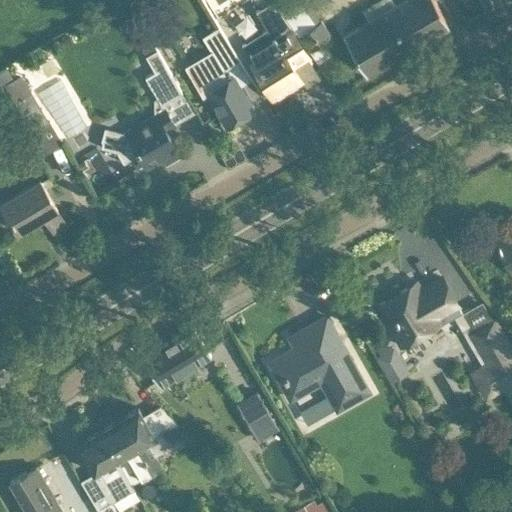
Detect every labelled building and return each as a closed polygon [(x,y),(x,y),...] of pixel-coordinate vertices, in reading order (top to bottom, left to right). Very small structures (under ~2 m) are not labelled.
[(145,0),(132,0),(137,8),(147,2),(145,0)] [(272,94),(300,77),(297,72),(312,63),(291,29),(292,29),(280,12),(273,0),(257,10),(268,28),(241,44),(272,94)] [(401,0),(343,33),(366,74),(450,25),(434,0),(401,0)] [(483,0),(489,10),(492,9),(496,11),(503,6),(504,2),(506,0),(483,0)] [(332,35),(321,20),(300,35),(318,62),(330,53),(322,42),(332,35)] [(200,79),(199,80),(207,93),(227,126),(253,110),(250,105),(239,86),(251,79),(219,26),(202,36),(215,57),(221,67),(200,79)] [(160,100),(181,88),(155,45),(144,52),(153,67),(144,73),(160,100)] [(107,127),(101,147),(117,151),(124,162),(139,154),(145,165),(162,155),(166,161),(180,153),(166,130),(174,124),(166,110),(126,132),(107,127)] [(63,142),(50,120),(16,140),(25,156),(36,150),(39,156),(63,142)] [(40,180),(0,203),(12,223),(13,223),(18,230),(19,230),(18,229),(44,214),(52,228),(64,221),(40,180)] [(511,231),(496,241),(498,244),(496,245),(499,249),(500,248),(511,267),(511,231)] [(406,288),(378,304),(402,344),(441,321),(438,316),(450,309),(483,366),(471,372),(484,395),(502,385),(511,378),(511,353),(493,321),(473,332),(461,311),(441,276),(418,289),(410,294),(406,288)] [(298,345),(270,361),(291,398),(322,380),(338,408),(368,391),(326,316),(302,330),(310,343),(303,347),(302,346),(301,345),(299,345),(298,345)] [(210,354),(193,326),(143,356),(160,385),(210,354)] [(388,343),(378,349),(381,354),(379,355),(385,365),(398,357),(393,347),(391,348),(388,343)] [(257,387),(237,398),(259,436),(279,425),(257,387)] [(138,407),(120,417),(152,471),(162,465),(156,453),(164,448),(166,438),(161,430),(177,420),(160,405),(143,415),(138,407)] [(133,482),(152,471),(120,417),(103,428),(119,457),(118,457),(133,482)] [(103,428),(77,442),(94,472),(80,480),(97,509),(135,487),(133,482),(118,457),(119,457),(103,428)] [(62,511),(45,481),(37,467),(37,466),(10,481),(10,482),(11,482),(28,511),(62,511)]
